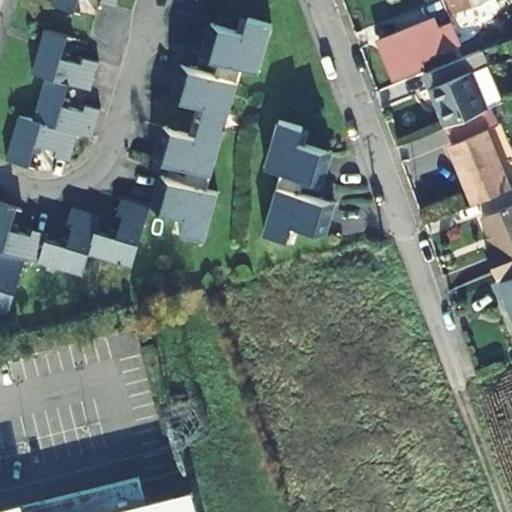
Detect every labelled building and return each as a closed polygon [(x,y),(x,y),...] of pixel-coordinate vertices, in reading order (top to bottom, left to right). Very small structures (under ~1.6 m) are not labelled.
[(50,0),(50,2),(73,9),(75,0),(106,0),(113,1),(113,0),(50,0)] [(446,0),(451,11),(479,0),(446,0)] [(220,57),(243,63),(260,67),(272,20),(248,13),(245,28),(212,20),(204,53),(220,57)] [(378,40),(393,79),(417,69),(413,61),(447,48),(434,18),(378,40)] [(43,27),(31,70),(45,74),(68,81),(89,88),(96,61),(83,57),(81,62),(67,58),(69,51),(62,49),(66,33),(43,27)] [(469,54),(425,72),(437,100),(442,98),(453,122),(490,107),(474,69),(488,63),(483,48),(469,54)] [(217,71),(240,76),(243,63),(220,57),(217,71)] [(204,117),(228,123),(240,76),(217,71),(182,62),(174,94),(207,104),(204,117)] [(33,118),(77,130),(92,134),(99,107),(85,103),(83,109),(68,105),(70,97),(64,96),(68,81),(45,74),(33,118)] [(453,122),(442,98),(437,100),(447,124),(453,122)] [(453,122),(447,124),(453,138),(451,140),(460,163),(457,165),(471,200),(511,185),(488,126),(496,122),(490,107),(453,122)] [(289,166),(313,173),(326,177),(335,143),(303,134),(307,120),(283,114),(270,161),(289,166)] [(56,155),(70,159),(77,130),(33,118),(19,115),(7,158),(31,164),(34,150),(41,151),(42,145),(54,147),(56,155)] [(190,164),(215,171),(228,123),(204,117),(199,132),(165,124),(157,155),(190,164)] [(185,178),(211,185),(215,171),(190,164),(185,178)] [(285,181),(308,188),(313,173),(289,166),(285,181)] [(164,173),(155,204),(190,213),(186,229),(210,235),(222,188),(211,185),(185,178),(164,173)] [(285,181),(271,230),(295,235),(299,221),(331,230),(341,197),(308,188),(285,181)] [(139,264),(155,204),(126,196),(122,211),(128,213),(125,227),(118,225),(116,233),(99,228),(93,250),(139,264)] [(42,259),(48,238),(50,231),(37,228),(36,234),(20,230),(22,224),(15,221),(19,206),(0,201),(0,247),(1,248),(30,256),(42,259)] [(511,272),(511,201),(484,212),(497,244),(488,248),(500,277),(511,272)] [(93,250),(99,228),(103,214),(75,206),(71,220),(78,222),(74,238),(66,236),(65,243),(48,238),(42,259),(87,272),(93,250)] [(0,310),(13,314),(30,256),(1,248),(0,249),(0,262),(4,264),(0,278),(0,310)] [(511,304),(511,272),(500,277),(496,279),(503,294),(507,293),(511,304)] [(200,511),(195,491),(147,501),(142,477),(25,502),(27,511),(200,511)] [(0,511),(27,511),(25,502),(0,508),(0,511)]
